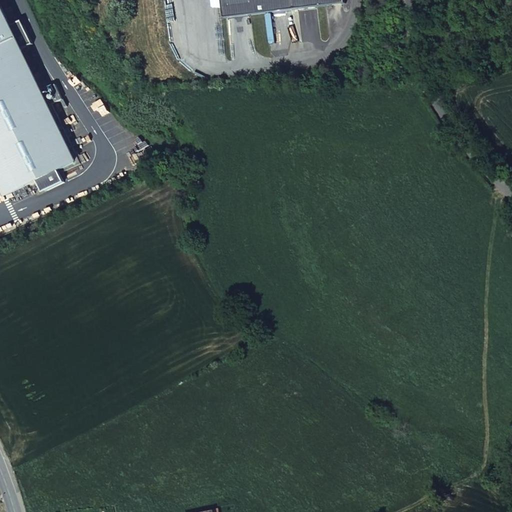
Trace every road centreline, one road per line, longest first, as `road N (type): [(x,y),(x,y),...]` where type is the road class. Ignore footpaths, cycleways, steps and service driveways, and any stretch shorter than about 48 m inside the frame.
road 1 (track): [(408,511),(491,472),(497,448),(483,400),(472,293),(492,179)]
road 2 (unclassified): [(511,198),(459,137),(424,75),(413,0)]
